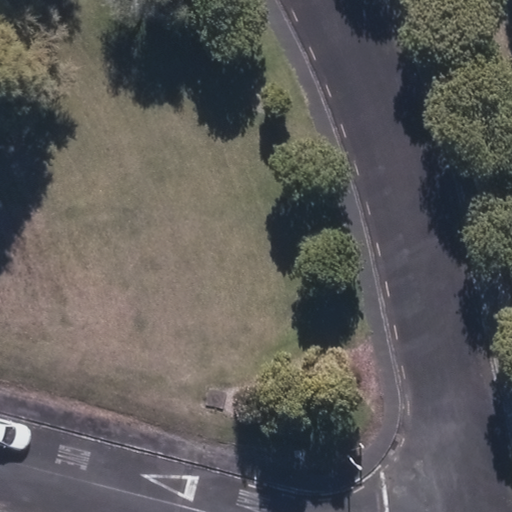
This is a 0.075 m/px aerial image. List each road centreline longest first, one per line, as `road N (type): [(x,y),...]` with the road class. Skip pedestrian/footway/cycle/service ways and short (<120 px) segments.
road 1 (unclassified): [(476,511),(367,35),(344,0)]
road 2 (unclassified): [(229,511),(0,444)]
